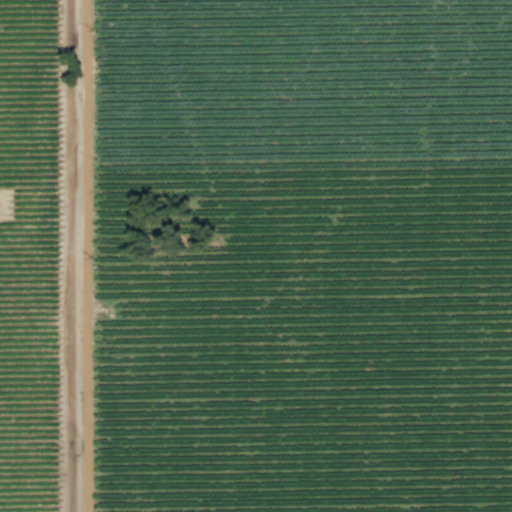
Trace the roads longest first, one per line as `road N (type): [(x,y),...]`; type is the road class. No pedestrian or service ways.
road 1 (track): [(87,511),(85,0)]
road 2 (track): [(57,0),(57,511)]
